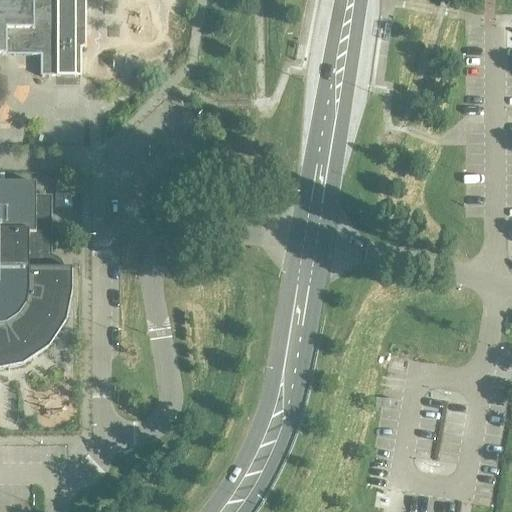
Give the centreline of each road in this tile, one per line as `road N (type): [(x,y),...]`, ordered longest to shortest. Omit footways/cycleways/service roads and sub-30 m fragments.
road 1 (residential): [(314,244),(198,224),(165,245),(152,275),(172,405),(151,434),(119,441),(102,400),(99,244)]
road 2 (tertiary): [(233,511),(283,422),(314,244)]
road 3 (residential): [(497,290),(493,19)]
road 4 (tertiary): [(314,244),(356,0)]
road 5 (residential): [(497,290),(314,244)]
road 6 (residential): [(99,244),(190,149),(160,118)]
road 7 (residential): [(99,244),(99,183),(160,118)]
